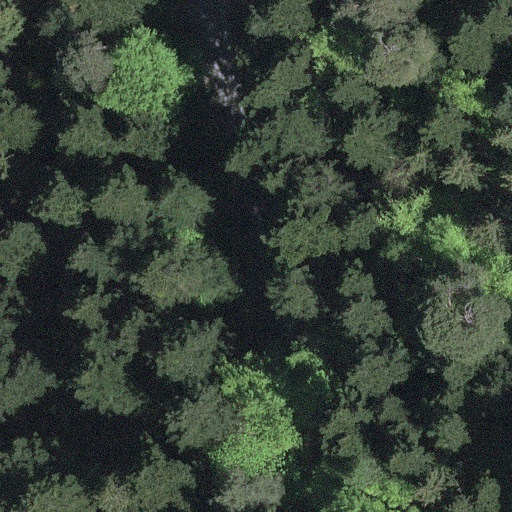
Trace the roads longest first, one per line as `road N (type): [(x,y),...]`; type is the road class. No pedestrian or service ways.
road 1 (track): [(204,0),(325,511)]
road 2 (track): [(77,0),(74,108),(93,381),(122,511)]
